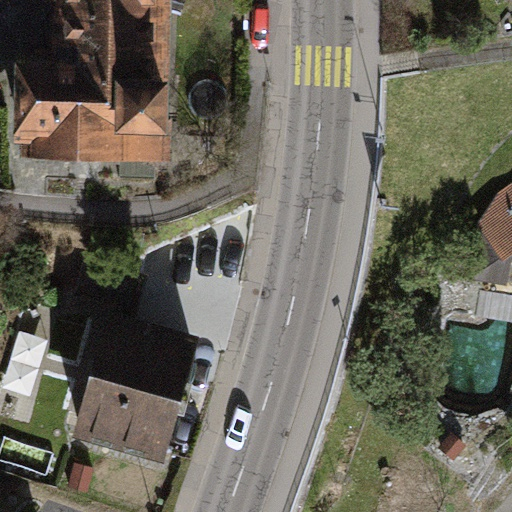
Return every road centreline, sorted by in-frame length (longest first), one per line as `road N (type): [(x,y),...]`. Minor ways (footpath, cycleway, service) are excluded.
road 1 (secondary): [(232,511),(293,313),(327,66),(320,0)]
road 2 (residential): [(0,207),(54,215),(147,212),(214,195),(248,165),(257,21),(306,0)]
